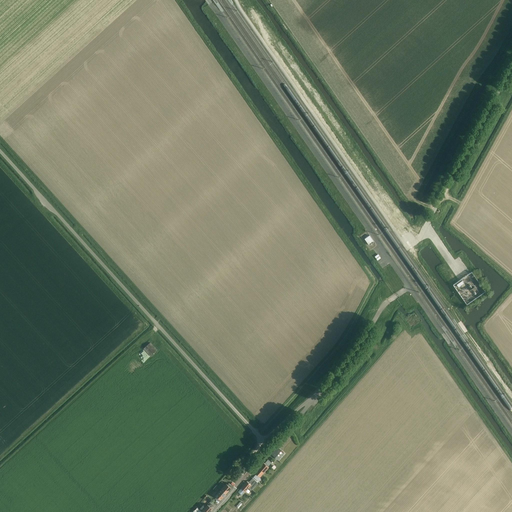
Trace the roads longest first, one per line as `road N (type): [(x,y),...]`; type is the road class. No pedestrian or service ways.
road 1 (unclassified): [(262,441),(0,152)]
road 2 (residential): [(429,218),(511,66)]
road 3 (residential): [(237,487),(327,385)]
